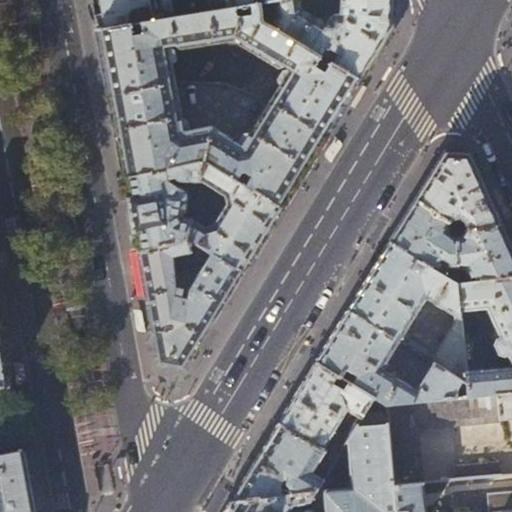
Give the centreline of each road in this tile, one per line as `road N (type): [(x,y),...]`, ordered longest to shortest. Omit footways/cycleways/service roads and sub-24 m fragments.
road 1 (secondary): [(453,38),(164,511)]
road 2 (secondary): [(151,511),(55,0)]
road 3 (secondary): [(0,111),(71,511)]
road 4 (tertiary): [(453,38),(511,164)]
